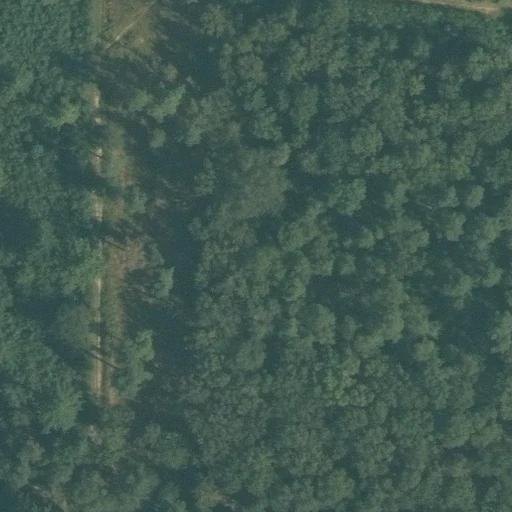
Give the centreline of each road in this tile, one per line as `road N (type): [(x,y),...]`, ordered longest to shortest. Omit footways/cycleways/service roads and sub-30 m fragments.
road 1 (track): [(96,511),(109,0)]
road 2 (track): [(270,511),(135,495),(96,501),(0,475)]
road 3 (track): [(340,0),(511,13)]
